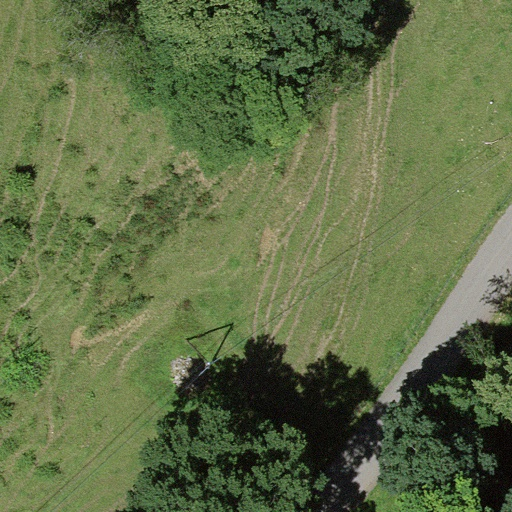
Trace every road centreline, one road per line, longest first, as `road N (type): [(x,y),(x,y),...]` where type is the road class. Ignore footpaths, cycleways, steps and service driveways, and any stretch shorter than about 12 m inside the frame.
road 1 (unclassified): [(324,511),(368,474),(511,266)]
road 2 (track): [(183,511),(247,390)]
